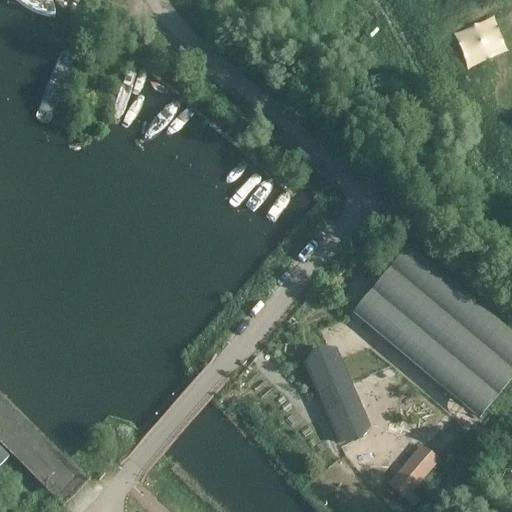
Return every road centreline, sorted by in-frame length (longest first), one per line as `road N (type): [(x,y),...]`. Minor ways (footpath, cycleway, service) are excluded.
road 1 (unclassified): [(96,511),(362,198)]
road 2 (unclassified): [(362,198),(193,48),(158,0)]
road 3 (unclassified): [(362,198),(511,318)]
